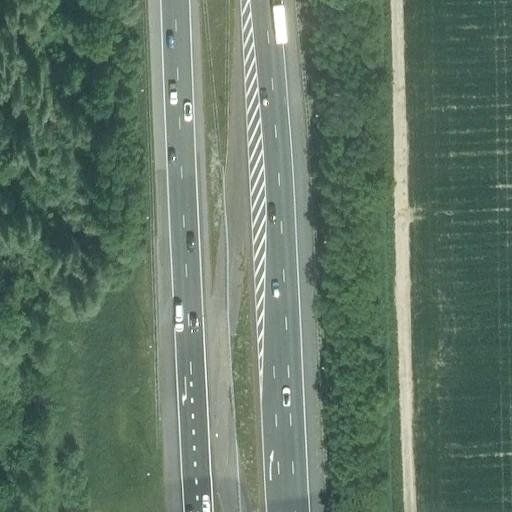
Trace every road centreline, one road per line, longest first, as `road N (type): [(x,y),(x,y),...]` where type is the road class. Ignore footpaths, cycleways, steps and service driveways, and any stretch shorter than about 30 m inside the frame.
road 1 (motorway): [(294,511),(263,0)]
road 2 (motorway): [(174,0),(198,511)]
